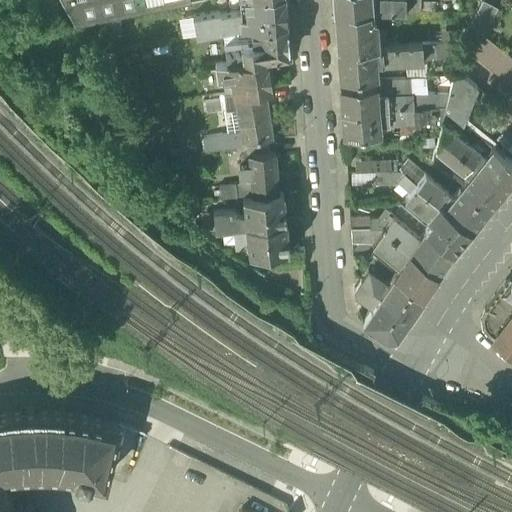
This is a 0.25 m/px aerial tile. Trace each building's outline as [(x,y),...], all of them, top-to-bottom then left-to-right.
[(192,0),(75,0),(63,3),(77,27),(78,27),(193,3),(192,0)] [(288,22),(286,0),(246,3),(247,15),(248,26),(251,26),(288,22)] [(370,10),(373,10),(372,1),(372,0),(334,0),(335,11),(370,10)] [(405,11),(406,2),(405,0),(377,0),(378,1),(372,1),(373,10),(405,11)] [(484,0),(482,0),(470,24),(484,35),(498,8),(484,0)] [(241,26),(248,26),(247,15),(242,16),(242,10),(241,10),(235,11),(221,13),(220,12),(194,17),(197,35),(222,30),(241,26)] [(370,16),(370,10),(335,11),(338,47),(377,45),(378,45),(376,18),(374,16),(370,16)] [(25,25),(29,34),(41,28),(42,31),(51,27),(45,15),(25,25)] [(183,37),(197,35),(194,17),(180,20),(183,37)] [(225,47),(228,62),(268,56),(290,52),(288,22),(251,26),(253,43),(242,44),(225,47)] [(462,45),(511,84),(511,83),(511,56),(484,35),(470,24),(463,42),(462,45)] [(222,30),(225,47),(242,44),(253,43),(251,26),(248,26),(241,26),(222,30)] [(31,37),(42,31),(41,28),(29,34),(31,37)] [(423,60),(435,59),(435,43),(423,44),(423,60)] [(447,43),(435,43),(435,59),(448,59),(447,43)] [(378,45),(377,45),(377,57),(382,57),(382,61),(423,60),(423,44),(378,45)] [(378,74),(377,57),(377,45),(338,47),(340,76),(378,74)] [(273,85),(268,56),(228,62),(216,64),(217,71),(222,70),(226,93),(237,91),(266,87),(273,85)] [(406,63),(407,77),(412,77),(427,77),(427,63),(406,63)] [(456,69),(450,95),(448,104),(447,108),(464,122),(476,84),(456,69)] [(377,78),(378,83),(378,93),(400,92),(412,91),(412,77),(407,77),(377,78)] [(427,77),(412,77),(412,91),(414,91),(418,91),(428,92),(427,77)] [(343,110),(379,107),(378,93),(378,83),(341,85),(343,110)] [(237,91),(240,109),(269,105),(266,87),(237,91)] [(226,111),(240,109),(237,91),(226,93),(223,93),(226,111)] [(414,106),(414,97),(414,91),(412,91),(400,92),(401,106),(414,106)] [(419,97),(420,105),(448,104),(450,95),(428,92),(418,91),(418,97),(419,97)] [(400,92),(378,93),(379,107),(401,106),(400,92)] [(224,110),(222,97),(205,99),(207,113),(224,110)] [(401,106),(379,107),(379,121),(415,119),(415,113),(420,113),(420,105),(419,97),(418,97),(414,97),(414,106),(401,106)] [(447,108),(448,104),(420,105),(420,113),(423,117),(445,116),(447,108)] [(244,130),(246,143),(249,143),(268,139),(274,139),(269,105),(240,109),(244,130)] [(380,132),(379,121),(379,107),(343,110),(345,134),(380,132)] [(224,112),(227,133),(244,130),(240,109),(226,111),(224,112)] [(441,136),(477,165),(485,155),(474,146),(444,122),(441,136)] [(246,143),(244,130),(227,133),(203,136),(205,153),(246,146),(246,143)] [(437,151),(468,175),(477,165),(441,136),(437,151)] [(482,136),(474,146),(485,155),(493,145),(482,136)] [(249,143),(250,155),(270,153),(268,139),(249,143)] [(511,160),(493,145),(485,155),(477,165),(505,188),(511,178),(511,160)] [(252,183),(253,196),(279,193),(276,153),(270,153),(250,155),(250,166),(251,177),(252,183)] [(409,158),(402,171),(405,174),(417,183),(426,172),(409,158)] [(505,188),(477,165),(468,175),(461,185),(489,207),(505,188)] [(241,177),(245,177),(251,177),(250,166),(240,167),(241,177)] [(399,181),(405,174),(402,171),(378,172),(378,184),(398,183),(399,181)] [(417,183),(444,205),(453,194),(426,172),(417,183)] [(399,181),(411,191),(417,183),(405,174),(399,181)] [(246,183),(237,184),(239,197),(242,197),(247,197),(246,183),(245,184),(246,183)] [(405,198),(432,220),(444,205),(417,183),(411,191),(405,198)] [(222,199),(239,197),(237,184),(219,186),(220,190),(221,195),(222,199)] [(461,185),(453,194),(444,205),(472,228),(489,207),(461,185)] [(284,192),(279,193),(253,196),(247,197),(242,197),(244,212),(245,225),(288,220),(284,192)] [(472,228),(444,205),(432,220),(426,227),(454,249),(472,228)] [(233,226),(245,225),(244,212),(240,212),(235,207),(213,209),(214,211),(215,228),(233,226)] [(383,228),(385,229),(394,214),(387,210),(381,219),(371,219),(372,228),(383,228)] [(204,230),(215,228),(214,211),(202,212),(204,230)] [(385,229),(410,250),(421,235),(395,214),(394,214),(385,229)] [(351,218),(352,229),(372,228),(371,219),(371,216),(351,218)] [(290,235),(288,220),(245,225),(247,238),(249,254),(278,251),(280,251),(292,249),(290,235)] [(245,225),(233,226),(236,244),(240,244),(244,239),(247,238),(245,225)] [(426,227),(421,235),(410,250),(438,273),(454,249),(426,227)] [(383,228),(372,228),(352,229),(353,242),(375,244),(385,229),(383,228)] [(375,244),(400,264),(410,250),(385,229),(375,244)] [(280,251),(281,264),(307,262),(306,248),(292,249),(280,251)] [(438,273),(410,250),(400,264),(394,273),(423,296),(438,273)] [(362,281),(380,294),(388,282),(370,269),(362,281)] [(394,273),(388,282),(380,294),(409,316),(423,296),(394,273)] [(495,337),(511,350),(511,274),(487,307),(483,316),(484,326),(490,333),(495,337)] [(357,294),(373,305),(380,294),(362,281),(357,288),(357,294)] [(409,316),(380,294),(373,305),(364,318),(388,335),(397,333),(409,316)] [(0,511),(33,511),(34,511),(34,510),(35,510),(32,500),(31,500),(31,499),(28,497),(14,501),(6,473),(13,472),(21,471),(30,470),(39,469),(49,470),(58,470),(68,471),(76,472),(76,474),(77,476),(79,477),(78,477),(88,479),(90,479),(92,478),(93,476),(106,480),(106,479),(107,479),(108,473),(120,421),(114,420),(104,417),(94,415),(84,413),(73,411),(62,410),(52,409),(42,409),(31,409),(21,409),(11,411),(1,412),(0,412),(0,511)] [(144,433),(120,421),(108,473),(128,478),(144,433)]
